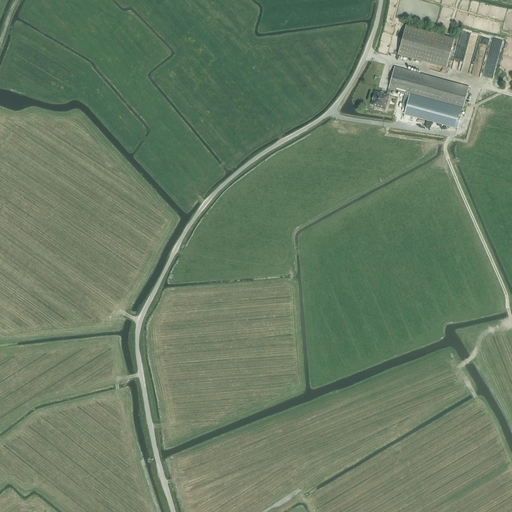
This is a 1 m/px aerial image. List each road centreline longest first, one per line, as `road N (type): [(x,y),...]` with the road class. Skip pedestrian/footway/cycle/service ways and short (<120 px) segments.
road 1 (unclassified): [(172,511),(139,371),(140,318),(205,203),(239,169),(334,107),(363,58),(380,0)]
road 2 (track): [(364,55),(476,82),(458,134),(329,111)]
